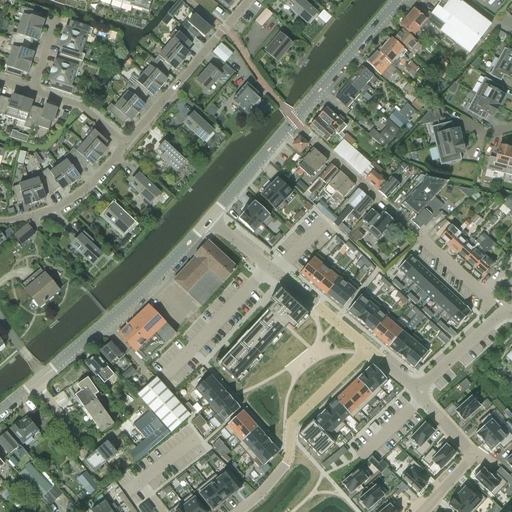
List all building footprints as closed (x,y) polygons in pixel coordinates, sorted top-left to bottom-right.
[(151,1),(148,0),(133,0),(132,6),(147,11),(151,1)] [(218,0),(229,8),(235,0),(218,0)] [(303,0),(289,0),(289,1),(295,6),(292,10),(306,23),(315,13),(305,4),(306,2),(303,0)] [(439,4),(431,15),(445,25),(440,32),(439,33),(468,54),(490,25),(461,3),(460,4),(455,0),(438,0),(437,2),(439,4)] [(19,24),(41,31),(43,25),(42,25),(43,21),(39,19),(41,13),(20,6),(18,13),(22,15),(19,24)] [(272,14),(265,9),(255,21),(261,27),(272,14)] [(324,10),(319,16),(326,22),(332,16),(324,10)] [(406,19),(428,37),(431,34),(431,33),(423,25),(426,21),(440,32),(445,25),(431,15),(428,13),(423,19),(413,11),(406,19)] [(199,34),(204,38),(211,30),(194,15),(188,23),(186,21),(181,26),(195,38),(199,34)] [(428,37),(406,19),(399,27),(418,43),(422,38),(425,41),(428,37)] [(61,37),(84,44),(86,35),(90,36),(92,29),(70,22),(68,28),(67,28),(66,31),(64,31),(61,37)] [(41,31),(19,24),(16,34),(12,32),(10,39),(31,46),(33,39),(36,41),(38,36),(39,37),(41,31)] [(165,48),(182,63),(186,58),(185,57),(188,54),(185,51),(192,44),(175,29),(168,37),(172,40),(165,48)] [(401,31),(394,38),(407,49),(410,52),(413,55),(416,52),(421,47),(414,41),(401,31)] [(276,63),(292,45),(279,34),(264,52),(276,63)] [(437,45),(440,42),(433,36),(430,39),(437,45)] [(59,55),(82,62),(84,55),(81,54),(84,44),(61,37),(59,44),(61,45),(60,48),(61,49),(59,55)] [(9,57),(31,63),(32,57),(31,57),(33,53),(29,52),(31,46),(10,39),(7,46),(12,47),(9,57)] [(384,46),(404,63),(407,60),(400,54),(404,50),(391,39),(384,46)] [(224,63),(232,54),(220,44),(212,53),(224,63)] [(404,63),(384,46),(378,53),(391,65),(395,60),(402,66),(404,63)] [(150,57),(167,72),(172,67),(174,70),(177,66),(178,67),(182,63),(165,48),(154,60),(151,57),(150,57)] [(504,48),(498,59),(511,66),(511,51),(511,52),(504,48)] [(380,75),(386,69),(392,74),(396,70),(376,52),(367,63),(380,75)] [(51,70),(73,77),(76,68),(80,69),(82,62),(59,55),(58,60),(56,60),(55,64),(53,63),(51,70)] [(29,69),(31,63),(9,57),(6,67),(4,73),(21,78),(23,72),(26,73),(28,69),(29,69)] [(143,74),(160,88),(164,84),(163,83),(166,80),(163,77),(167,72),(150,57),(146,63),(149,66),(143,74)] [(511,66),(498,59),(489,75),(500,80),(503,75),(511,80),(511,66)] [(410,62),(407,65),(411,69),(415,73),(419,69),(410,62)] [(447,71),(439,64),(433,72),(441,78),(447,71)] [(407,65),(403,69),(412,76),(415,73),(407,65)] [(200,77),(199,76),(195,81),(200,85),(200,84),(208,90),(218,79),(223,84),(230,76),(221,69),(217,73),(210,66),(200,77)] [(355,76),(366,85),(370,81),(374,85),(373,85),(377,88),(381,83),(378,80),(377,81),(362,67),(355,76)] [(70,86),(73,77),(51,70),(49,77),(51,77),(50,81),(51,81),(49,87),(71,94),(74,87),(70,86)] [(160,88),(143,74),(132,86),(128,83),(145,98),(149,93),(152,95),(155,92),(156,93),(160,88)] [(349,84),(360,95),(362,97),(365,93),(362,90),(366,85),(355,76),(348,84),(349,84)] [(484,78),(476,94),(498,107),(504,96),(499,93),(502,88),(484,78)] [(121,99),(138,114),(142,109),(141,109),(144,105),(141,103),(145,98),(128,83),(123,89),(127,92),(121,99)] [(231,101),(246,114),(252,108),(256,107),(259,103),(259,100),(255,97),(257,94),(246,84),(231,101)] [(360,95),(349,84),(336,99),(348,109),(360,95)] [(476,94),(467,110),(484,120),(487,115),(493,117),(498,107),(476,94)] [(15,119),(22,98),(16,96),(16,97),(12,96),(11,99),(5,97),(0,111),(0,114),(5,116),(15,119)] [(30,129),(37,108),(31,106),(32,102),(28,101),(28,100),(22,98),(15,119),(25,122),(23,127),(30,129)] [(138,114),(121,99),(114,107),(111,104),(106,109),(123,124),(127,119),(130,121),(133,118),(134,119),(138,114)] [(419,106),(414,101),(409,106),(415,111),(415,110),(419,107),(419,106)] [(406,103),(398,112),(407,121),(415,112),(406,103)] [(204,111),(204,112),(205,113),(205,114),(206,114),(207,116),(208,116),(209,117),(210,118),(211,119),(212,120),(213,120),(213,121),(214,121),(215,119),(216,118),(214,117),(214,116),(214,115),(215,114),(215,113),(216,112),(218,110),(218,109),(217,109),(216,108),(216,107),(215,107),(213,105),(212,104),(211,104),(211,105),(209,107),(208,107),(208,108),(207,108),(207,109),(206,109),(205,111),(204,111)] [(37,108),(30,129),(32,124),(38,126),(48,130),(52,118),(54,118),(57,109),(49,106),(48,107),(44,106),(43,110),(37,108)] [(419,121),(418,122),(419,123),(420,124),(421,125),(422,125),(424,124),(425,124),(427,124),(428,123),(431,123),(432,122),(433,122),(434,121),(437,120),(438,119),(439,119),(440,119),(440,118),(440,117),(439,116),(439,114),(439,113),(439,111),(438,110),(438,108),(437,107),(436,107),(435,108),(435,109),(434,109),(434,110),(433,110),(433,111),(432,111),(431,112),(430,112),(430,111),(429,111),(427,111),(427,112),(426,112),(426,113),(424,116),(423,117),(422,117),(422,118),(421,118),(421,119),(420,120),(419,121)] [(200,119),(204,114),(197,108),(186,120),(187,121),(179,129),(188,137),(192,132),(202,141),(203,141),(206,144),(214,135),(211,132),(211,131),(202,123),(204,122),(200,119)] [(326,109),(318,118),(335,134),(337,135),(343,140),(351,147),(356,142),(346,133),(344,135),(341,133),(346,128),(342,124),(344,121),(339,117),(337,119),(326,109)] [(395,110),(387,118),(399,130),(408,122),(407,121),(398,112),(395,110)] [(318,118),(310,127),(327,142),(333,136),(335,134),(318,118)] [(451,122),(431,127),(436,147),(461,141),(461,140),(463,139),(462,133),(460,134),(458,129),(453,130),(451,122)] [(83,144),(100,159),(104,154),(103,153),(106,150),(103,147),(107,142),(91,127),(86,133),(89,136),(83,144)] [(384,140),(372,130),(368,135),(380,145),(384,140)] [(301,153),(308,145),(299,137),(292,146),(301,153)] [(347,164),(357,153),(351,147),(343,140),(333,151),(347,164)] [(461,141),(436,147),(440,165),(461,160),(459,154),(464,153),(461,141)] [(164,142),(159,147),(157,149),(163,155),(160,158),(175,172),(184,162),(173,152),(175,151),(164,142)] [(68,153),(84,170),(89,163),(92,166),(95,163),(96,163),(100,159),(83,144),(76,151),(73,148),(68,153)] [(486,169),(505,174),(511,149),(499,146),(496,159),(489,157),(486,169)] [(306,171),(320,156),(313,149),(299,165),(306,171)] [(19,151),(16,162),(23,164),(26,153),(19,151)] [(58,167),(71,185),(76,181),(76,180),(79,178),(77,175),(84,170),(68,153),(63,157),(66,161),(58,167)] [(357,153),(347,164),(360,175),(361,173),(362,173),(369,165),(370,164),(357,153)] [(320,156),(306,171),(313,178),(327,162),(320,156)] [(387,182),(374,170),(369,165),(362,173),(367,178),(365,180),(378,192),(387,182)] [(288,179),(296,170),(292,166),(283,175),(288,179)] [(331,166),(314,184),(304,195),(307,199),(323,182),(326,185),(338,172),(331,166)] [(42,172),(52,193),(60,187),(62,190),(66,188),(66,189),(71,185),(58,167),(50,172),(47,169),(42,172)] [(387,182),(378,192),(387,200),(400,186),(393,180),(401,171),(398,168),(390,177),(391,178),(387,182)] [(139,176),(137,175),(132,181),(138,186),(134,190),(149,203),(158,193),(148,184),(149,183),(147,181),(150,178),(141,170),(141,171),(143,172),(139,176)] [(28,182),(35,203),(41,202),(41,200),(45,199),(43,196),(52,193),(42,172),(36,174),(38,179),(28,182)] [(326,189),(324,192),(330,198),(333,195),(334,196),(347,180),(340,174),(326,189)] [(410,197),(404,203),(419,216),(435,198),(448,183),(427,178),(419,176),(416,180),(420,185),(410,197)] [(277,179),(268,187),(283,202),(292,193),(277,179)] [(347,180),(334,196),(341,202),(355,187),(347,180)] [(29,205),(35,203),(28,182),(18,185),(12,187),(17,204),(23,202),(25,206),(29,204),(29,205)] [(299,190),(303,194),(309,187),(305,183),(299,190)] [(268,187),(260,196),(275,210),(283,202),(268,187)] [(347,218),(366,197),(358,190),(346,203),(349,205),(338,218),(333,213),(327,219),(333,225),(334,224),(347,236),(351,232),(341,223),(346,217),(347,218)] [(324,204),(316,197),(311,203),(319,210),(324,204)] [(366,197),(347,218),(350,221),(353,218),(357,221),(361,217),(373,204),(366,197)] [(435,198),(419,216),(412,223),(420,229),(423,226),(424,227),(433,218),(434,219),(439,213),(438,212),(443,206),(435,198)] [(508,214),(511,208),(511,202),(508,199),(505,202),(498,209),(506,216),(508,214)] [(121,212),(125,208),(117,200),(116,201),(118,202),(114,206),(113,205),(106,212),(112,218),(109,221),(122,233),(131,223),(122,216),(123,214),(121,212)] [(327,201),(319,210),(323,214),(328,209),(331,205),(327,201)] [(254,202),(246,210),(261,225),(269,216),(254,202)] [(246,210),(238,219),(253,233),(261,225),(246,210)] [(372,211),(362,221),(361,220),(348,235),(356,244),(363,236),(357,231),(365,223),(370,228),(366,232),(376,241),(393,222),(383,213),(379,217),(372,211)] [(448,247),(463,231),(462,231),(465,227),(466,228),(471,223),(476,227),(481,222),(474,215),(469,220),(467,219),(456,231),(447,223),(434,234),(440,240),(440,243),(442,244),(445,244),(448,247)] [(34,234),(29,227),(27,225),(14,236),(21,244),(34,234)] [(9,228),(1,235),(5,240),(13,233),(9,228)] [(83,232),(76,239),(74,242),(67,251),(75,259),(79,254),(91,264),(100,254),(90,245),(93,241),(92,240),(96,236),(87,228),(87,229),(88,229),(84,233),(83,232)] [(463,231),(448,247),(451,250),(451,253),(453,254),(456,254),(457,255),(467,244),(463,240),(467,236),(463,231)] [(467,244),(457,255),(458,256),(458,259),(460,260),(462,260),(465,262),(479,246),(487,237),(483,233),(475,242),(470,247),(467,244)] [(273,236),(267,242),(271,246),(277,241),(274,238),(273,236)] [(479,246),(465,262),(468,265),(467,267),(469,269),(472,269),(474,270),(483,259),(483,258),(482,258),(484,256),(494,244),(487,237),(479,246)] [(192,260),(190,262),(218,288),(236,269),(207,241),(193,256),(197,259),(194,262),(192,260)] [(494,254),(499,249),(495,245),(490,250),(494,254)] [(316,254),(300,274),(308,281),(325,261),(316,254)] [(410,256),(398,269),(405,276),(418,263),(410,256)] [(482,258),(483,258),(483,259),(474,270),(477,273),(477,276),(478,277),(481,277),(482,278),(494,265),(485,257),(484,256),(482,258)] [(325,261),(308,281),(317,288),(333,268),(325,261)] [(213,294),(218,288),(190,262),(173,281),(200,307),(213,294)] [(418,263),(405,276),(413,283),(425,270),(418,263)] [(333,268),(317,288),(325,295),(326,294),(342,275),(341,275),(333,268)] [(425,270),(413,283),(420,290),(433,277),(425,270)] [(39,308),(59,291),(44,274),(25,290),(39,308)] [(342,275),(326,294),(334,301),(351,281),(342,274),(341,275),(342,275)] [(433,277),(420,290),(428,297),(440,284),(433,277)] [(351,281),(334,301),(343,308),(359,288),(351,281)] [(440,284),(428,297),(436,304),(448,291),(440,284)] [(236,343),(216,364),(219,367),(235,382),(238,384),(258,363),(258,362),(290,328),(292,330),(295,333),(310,317),(307,314),(283,292),(281,290),(280,289),(278,291),(276,294),(269,301),(272,304),(266,311),(247,332),(246,333),(237,342),(236,343)] [(448,291),(436,304),(443,311),(455,298),(448,291)] [(363,292),(347,312),(355,319),(372,299),(363,292)] [(455,298),(443,311),(450,317),(451,318),(463,305),(455,298)] [(372,299),(355,319),(364,325),(380,306),(372,299)] [(148,305),(128,324),(155,353),(175,335),(148,305)] [(450,317),(448,319),(457,327),(470,312),(463,305),(451,318),(450,317)] [(380,306),(364,325),(372,332),(385,317),(385,318),(389,313),(380,306)] [(372,332),(371,333),(380,340),(393,324),(385,318),(385,317),(372,332)] [(393,324),(380,340),(388,347),(401,331),(402,332),(405,328),(396,320),(393,324)] [(145,363),(155,353),(128,324),(118,334),(145,363)] [(401,331),(388,347),(397,354),(410,338),(409,338),(402,332),(401,331)] [(410,338),(397,354),(405,361),(420,343),(420,344),(422,342),(413,334),(409,338),(410,338)] [(99,352),(112,366),(124,356),(119,350),(120,348),(117,344),(115,345),(111,341),(105,346),(103,346),(100,349),(100,351),(99,352)] [(420,343),(405,361),(413,368),(428,350),(420,344),(420,343)] [(99,379),(103,384),(113,375),(96,355),(92,358),(90,358),(87,361),(87,363),(86,364),(99,379)] [(371,365),(364,372),(380,388),(388,381),(371,365)] [(131,367),(120,377),(125,382),(135,372),(131,367)] [(364,372),(357,379),(374,397),(382,390),(380,388),(364,372)] [(210,375),(195,389),(202,398),(218,384),(210,375)] [(80,392),(75,396),(82,406),(80,408),(81,410),(96,399),(100,396),(87,378),(76,386),(80,392)] [(190,415),(156,378),(137,395),(171,432),(190,415)] [(357,379),(349,386),(367,404),(374,397),(357,379)] [(465,379),(459,384),(463,389),(469,384),(465,379)] [(218,384),(202,398),(209,406),(225,392),(218,384)] [(349,386),(342,393),(360,412),(367,404),(349,386)] [(225,392),(209,406),(216,413),(217,414),(232,400),(225,392)] [(342,393),(334,400),(349,415),(348,416),(352,419),(360,412),(342,393)] [(459,407),(455,411),(463,421),(479,407),(471,397),(466,402),(464,400),(458,406),(459,407)] [(96,399),(81,410),(83,412),(85,410),(92,421),(104,411),(96,399)] [(216,413),(213,417),(221,425),(240,408),(232,400),(217,414),(216,413)] [(334,400),(327,408),(341,422),(342,422),(348,416),(349,415),(334,400)] [(327,408),(320,415),(338,433),(345,426),(342,422),(341,422),(327,408)] [(104,411),(92,421),(99,431),(97,432),(99,434),(113,424),(104,411)] [(145,439),(129,454),(135,461),(136,462),(170,433),(150,411),(133,426),(145,439)] [(242,411),(223,428),(231,437),(233,435),(232,435),(250,419),(242,411)] [(483,427),(475,434),(483,443),(500,427),(489,413),(479,422),(483,427)] [(320,415),(313,421),(330,440),(338,433),(320,415)] [(10,426),(9,427),(12,430),(20,439),(23,442),(24,443),(24,444),(26,446),(33,440),(30,437),(37,430),(26,418),(19,424),(16,421),(15,422),(14,422),(10,425),(10,426)] [(250,419),(232,435),(233,435),(239,443),(240,443),(257,428),(250,419)] [(312,421),(297,435),(320,458),(334,444),(330,440),(313,421),(312,421)] [(374,423),(368,428),(372,432),(378,427),(374,423)] [(413,435),(410,439),(418,447),(415,450),(421,456),(430,446),(425,442),(434,432),(424,423),(419,429),(418,428),(412,434),(413,435)] [(500,427),(483,443),(490,452),(498,445),(502,449),(511,440),(511,436),(502,425),(500,427)] [(239,443),(237,444),(245,453),(264,436),(257,428),(240,443),(239,443)] [(6,432),(0,437),(0,444),(9,454),(4,458),(18,474),(33,461),(18,445),(15,442),(9,435),(6,432)] [(264,436),(245,453),(252,461),(271,444),(264,436)] [(95,452),(105,463),(116,453),(106,441),(95,452)] [(271,444),(252,461),(260,469),(279,452),(271,444)] [(432,450),(423,459),(428,465),(431,461),(440,470),(443,466),(445,467),(451,461),(449,460),(455,454),(445,445),(436,454),(432,450)] [(343,447),(321,465),(325,470),(347,452),(343,447)] [(105,463),(95,452),(84,461),(93,473),(105,463)] [(18,474),(40,498),(54,485),(33,461),(18,474)] [(410,470),(402,478),(418,493),(419,492),(420,493),(424,488),(423,487),(427,483),(418,475),(422,470),(412,461),(407,466),(410,470)] [(346,480),(341,483),(350,493),(370,477),(362,467),(353,474),(351,473),(345,478),(346,480)] [(386,468),(380,474),(385,478),(390,472),(386,468)] [(217,476),(216,477),(231,495),(241,487),(226,469),(217,476)] [(479,469),(473,475),(475,476),(473,478),(478,482),(476,484),(483,491),(485,489),(493,497),(507,483),(494,471),(490,476),(482,469),(481,470),(479,469)] [(215,474),(205,482),(222,503),(231,495),(216,477),(217,476),(215,474)] [(205,482),(196,490),(212,511),(222,503),(205,482)] [(359,501),(358,503),(363,509),(365,508),(367,510),(387,493),(378,483),(358,500),(359,501)] [(54,485),(40,498),(48,507),(63,493),(54,485)] [(169,486),(162,491),(166,496),(172,491),(169,486)] [(464,487),(456,496),(472,511),(473,511),(486,499),(476,490),(472,495),(464,487)] [(135,511),(122,493),(118,496),(129,511),(135,511)] [(205,511),(191,494),(181,502),(189,511),(205,511)] [(472,511),(456,496),(448,505),(456,511),(455,511),(472,511)] [(90,511),(110,511),(112,511),(104,501),(90,511)] [(171,509),(169,511),(189,511),(181,502),(171,509)] [(393,502),(380,511),(401,511),(393,502)]
